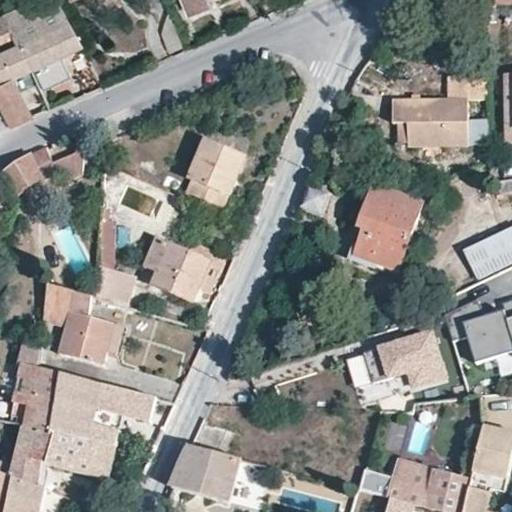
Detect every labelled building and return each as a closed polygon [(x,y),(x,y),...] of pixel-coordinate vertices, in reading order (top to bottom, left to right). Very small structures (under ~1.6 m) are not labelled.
[(13,44),(64,19),(53,0),(39,0),(3,16),(13,44)] [(184,0),(190,12),(214,0),(184,0)] [(13,44),(25,70),(75,47),(64,19),(13,44)] [(0,107),(13,130),(28,117),(7,80),(25,70),(13,44),(0,52),(0,107)] [(511,74),(503,75),(505,145),(511,145),(511,74)] [(486,76),(448,77),(450,100),(393,102),(392,125),(410,126),(410,146),(486,144),(486,76)] [(90,145),(92,128),(79,134),(77,154),(53,164),(47,148),(32,154),(43,180),(43,181),(68,170),(72,179),(85,173),(87,145),(90,145)] [(185,199),(221,214),(230,195),(231,196),(246,160),(208,143),(192,179),(193,180),(185,199)] [(17,196),(43,180),(32,154),(30,155),(2,173),(17,196)] [(329,196),(308,184),(299,208),(322,217),(329,196)] [(356,263),(397,276),(422,201),(374,187),(359,228),(369,231),(356,263)] [(511,231),(466,253),(479,281),(511,265),(511,231)] [(160,243),(148,266),(162,270),(156,285),(193,300),(205,263),(160,243)] [(101,266),(95,296),(129,303),(137,278),(101,266)] [(95,296),(48,284),(41,341),(61,355),(100,367),(114,324),(88,318),(95,296)] [(511,353),(511,330),(506,312),(487,318),(478,300),(446,315),(454,342),(470,337),(478,364),(511,353)] [(428,316),(405,325),(410,343),(366,356),(375,387),(409,376),(413,390),(447,380),(428,316)] [(24,426),(55,434),(66,375),(41,371),(41,357),(21,352),(17,365),(24,366),(14,416),(5,414),(5,420),(24,426)] [(66,375),(55,434),(49,464),(108,482),(118,432),(94,426),(99,406),(125,412),(129,392),(66,375)] [(192,447),(227,457),(236,433),(202,422),(192,447)] [(391,424),(388,448),(401,449),(404,426),(391,424)] [(24,426),(14,467),(0,461),(0,473),(37,486),(41,475),(42,462),(49,464),(55,434),(24,426)] [(511,467),(511,434),(486,427),(485,432),(472,480),(466,511),(485,511),(493,490),(506,492),(511,467)] [(472,480),(485,432),(468,439),(458,476),(472,480)] [(192,447),(172,489),(231,503),(240,461),(227,457),(192,447)] [(394,477),(388,499),(392,500),(412,505),(435,511),(466,511),(472,480),(458,476),(399,460),(394,477)] [(388,499),(394,477),(366,469),(360,492),(388,499)] [(0,511),(38,511),(44,488),(37,486),(0,473),(0,511)] [(410,511),(412,505),(392,500),(388,511),(410,511)] [(109,503),(107,511),(125,511),(126,509),(109,503)]
